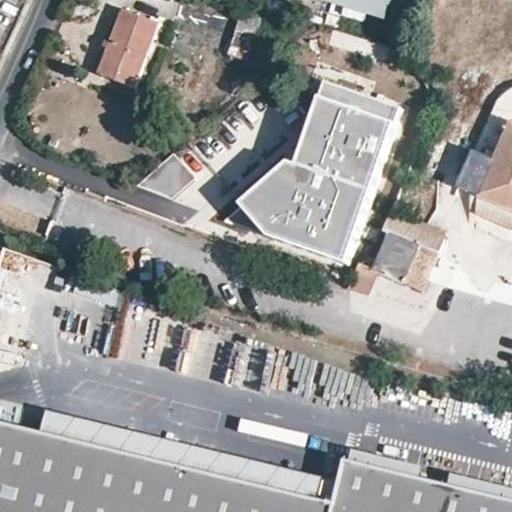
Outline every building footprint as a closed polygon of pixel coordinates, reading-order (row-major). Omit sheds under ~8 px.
[(342,0),(387,16),(389,0),(342,0)] [(99,73),(137,89),(163,23),(125,8),(111,42),(106,40),(103,47),(108,49),(99,73)] [(250,51),(258,25),(240,20),(232,46),(250,51)] [(405,111),(335,88),(313,152),(300,148),(250,200),(276,241),(349,265),(405,111)] [(511,120),(491,167),(478,196),(489,201),(483,216),(511,229),(511,120)] [(478,196),(491,167),(481,163),(469,189),(470,210),(483,216),(489,201),(478,196)] [(391,235),(398,219),(390,216),(384,232),(391,235)] [(423,297),(444,245),(443,237),(398,219),(391,235),(374,278),(423,297)] [(380,281),(359,273),(351,295),(372,302),(380,281)] [(0,347),(0,363),(6,365),(10,350),(0,347)] [(511,511),(511,501),(347,461),(336,504),(0,422),(0,511),(511,511)]
